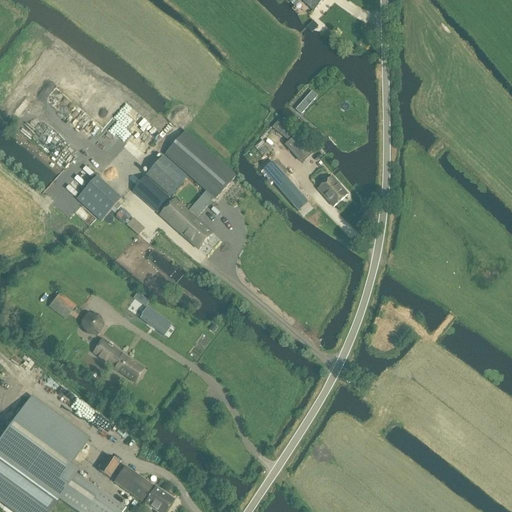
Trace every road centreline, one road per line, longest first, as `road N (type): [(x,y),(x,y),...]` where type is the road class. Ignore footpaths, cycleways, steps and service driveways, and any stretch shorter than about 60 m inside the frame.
road 1 (unclassified): [(248,511),(328,386),(368,288),(383,221),(382,0)]
road 2 (unknown): [(185,511),(66,408),(41,394),(0,388)]
